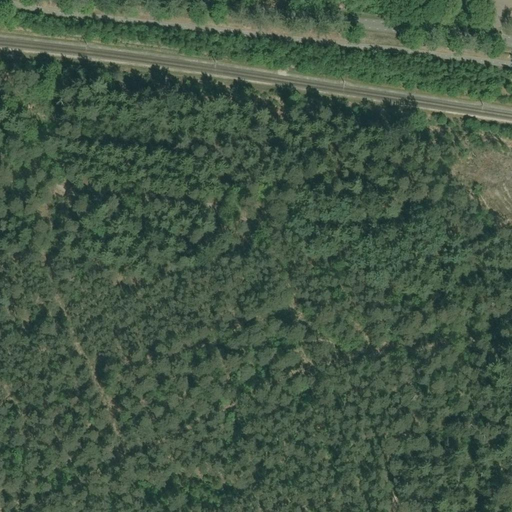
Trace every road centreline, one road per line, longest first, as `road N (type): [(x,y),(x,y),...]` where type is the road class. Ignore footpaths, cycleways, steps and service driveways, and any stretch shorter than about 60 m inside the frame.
road 1 (track): [(511,229),(455,163),(0,153)]
road 2 (tertiary): [(511,35),(214,0)]
